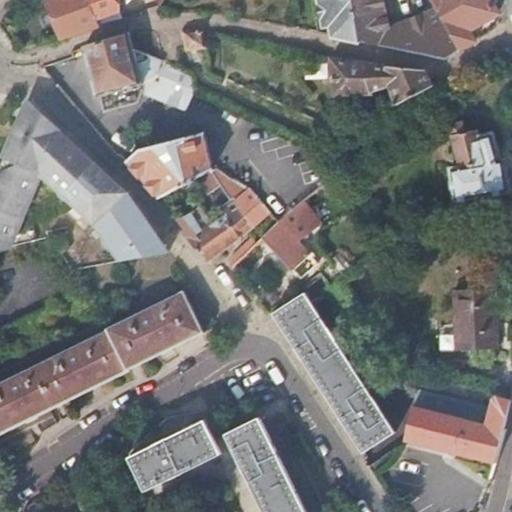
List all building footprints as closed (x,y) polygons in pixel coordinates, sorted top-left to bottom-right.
[(50,0),(64,36),(101,23),(98,15),(91,0),(50,0)] [(91,0),(98,15),(117,7),(114,0),(91,0)] [(331,19),(334,34),(362,40),(354,1),(353,0),(325,0),(330,20),(331,19)] [(362,0),(354,1),(362,40),(447,56),(462,47),(439,8),(391,26),(384,0),(362,0)] [(434,0),(439,8),(462,47),(478,38),(472,26),(497,9),(498,8),(493,0),(434,0)] [(180,68),(184,34),(185,30),(158,27),(132,35),(136,49),(180,68)] [(187,49),(206,48),(207,48),(204,28),(198,27),(197,29),(185,30),(184,34),(187,49)] [(219,47),(218,32),(204,28),(207,48),(219,47)] [(186,109),(194,88),(193,73),(180,68),(136,49),(132,35),(130,31),(86,46),(103,112),(139,101),(142,92),(186,109)] [(399,104),(435,84),(427,69),(397,65),(395,65),(335,57),(331,56),(335,93),(359,92),(360,98),(373,90),(371,81),(386,84),(397,103),(399,104)] [(0,250),(4,249),(7,226),(37,201),(48,206),(118,186),(90,159),(26,104),(5,156),(18,161),(15,170),(0,172),(0,250)] [(461,167),(451,168),(457,200),(511,190),(506,158),(500,159),(494,132),(480,136),(477,129),(466,130),(464,121),(452,124),(461,167)] [(140,147),(127,160),(161,197),(197,177),(214,167),(204,132),(140,147)] [(18,161),(5,156),(2,163),(0,167),(0,172),(15,170),(18,161)] [(217,166),(214,167),(197,177),(208,194),(221,185),(229,199),(218,208),(222,213),(226,212),(224,210),(222,209),(225,206),(229,203),(231,205),(236,202),(237,203),(239,201),(254,191),(253,190),(238,178),(235,179),(217,166)] [(320,186),(342,188),(337,173),(336,171),(320,186)] [(76,267),(154,253),(151,225),(127,192),(118,186),(48,206),(37,201),(7,226),(4,249),(51,236),(76,267)] [(221,252),(273,211),(270,208),(254,191),(239,201),(237,203),(236,202),(231,205),(229,203),(225,206),(222,209),(224,210),(226,212),(222,213),(211,222),(210,220),(202,224),(200,220),(195,211),(175,221),(207,261),(221,252)] [(304,201),(291,213),(281,222),(264,239),(293,271),(295,269),(303,278),(319,262),(300,239),(322,220),(304,201)] [(201,208),(195,211),(200,220),(207,216),(201,208)] [(154,253),(169,251),(151,225),(154,253)] [(244,247),(249,253),(259,243),(253,238),(244,247)] [(230,264),(233,268),(249,253),(244,247),(229,262),(230,264)] [(306,293),(275,311),(305,359),(364,450),(394,431),(312,303),(326,294),(325,290),(331,285),(324,275),(303,287),(304,289),(306,293)] [(257,299),(267,311),(288,295),(278,281),(256,297),(257,299)] [(494,286),(455,289),(458,350),(498,348),(494,286)] [(203,332),(184,290),(111,327),(110,328),(0,383),(0,434),(128,371),(129,368),(203,332)] [(407,440),(497,462),(506,431),(510,405),(511,401),(495,398),(489,424),(415,407),(407,440)] [(307,511),(261,417),(228,433),(234,447),(266,511),(307,511)] [(146,489),(151,488),(221,453),(206,420),(131,456),(146,489)]
